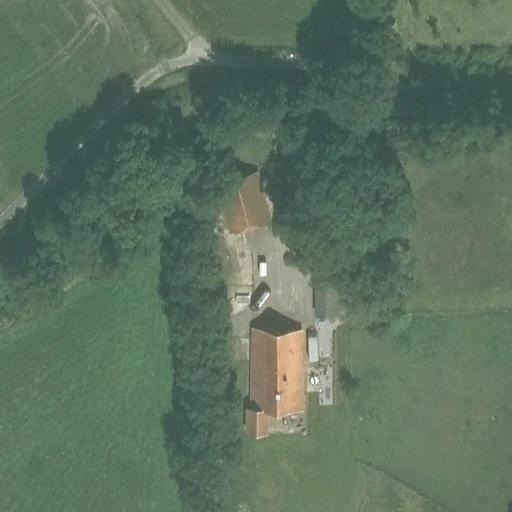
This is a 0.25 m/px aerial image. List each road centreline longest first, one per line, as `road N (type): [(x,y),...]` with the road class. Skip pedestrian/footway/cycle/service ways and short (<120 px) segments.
road 1 (unclassified): [(0,223),(138,86),(182,61),(308,63),(378,108),(511,99)]
road 2 (track): [(203,58),(172,216)]
